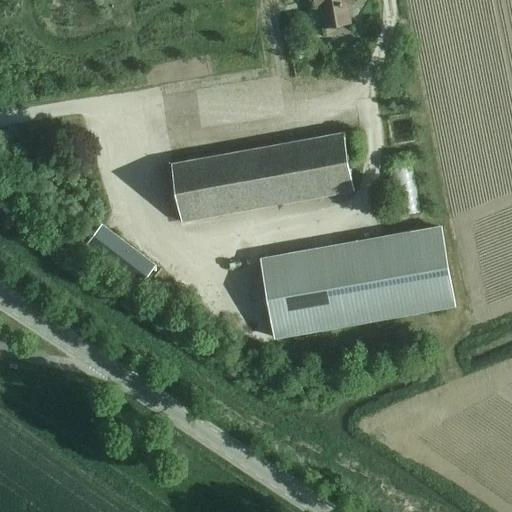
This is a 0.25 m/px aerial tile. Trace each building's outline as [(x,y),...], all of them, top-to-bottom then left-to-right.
[(353,0),(314,0),(315,1),(320,0),(325,28),(350,24),(346,3),(354,2),(353,0)] [(182,220),(355,189),(344,133),(172,164),(182,220)] [(419,153),(394,155),(398,201),(423,199),(419,153)] [(140,284),(155,265),(102,225),(88,244),(140,284)] [(438,227),(260,258),(274,338),(452,306),(438,227)]
